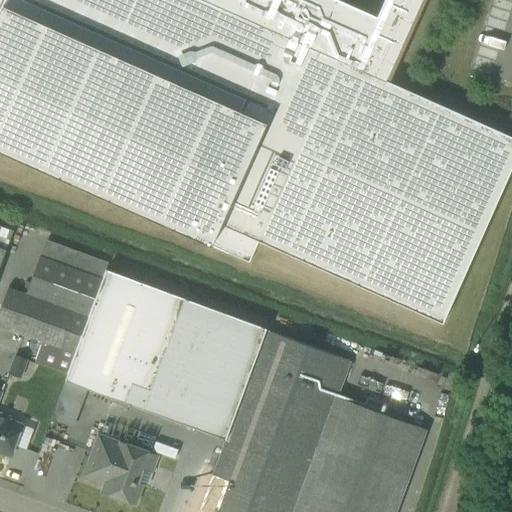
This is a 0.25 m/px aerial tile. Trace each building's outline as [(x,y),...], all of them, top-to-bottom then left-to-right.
[(0,0),(0,151),(248,263),(258,241),(442,324),(511,166),(511,137),(386,81),(421,0),(0,0)] [(0,265),(13,231),(0,226),(0,265)] [(100,285),(37,262),(26,295),(8,288),(0,309),(0,327),(41,343),(34,362),(67,374),(100,285)] [(225,440),(265,330),(266,329),(105,270),(100,285),(67,374),(59,396),(81,404),(87,389),(123,402),(122,406),(165,422),(167,418),(225,440)] [(395,511),(425,430),(336,397),(349,361),(265,330),(225,440),(199,511),(198,511),(395,511)] [(8,373),(21,378),(28,360),(15,355),(8,373)] [(0,452),(10,457),(17,438),(21,425),(7,420),(8,418),(0,414),(0,395),(1,394),(0,393),(0,452)] [(82,476),(103,484),(100,493),(110,496),(135,505),(141,487),(147,472),(151,473),(157,456),(119,442),(119,443),(97,435),(89,458),(82,476)]
